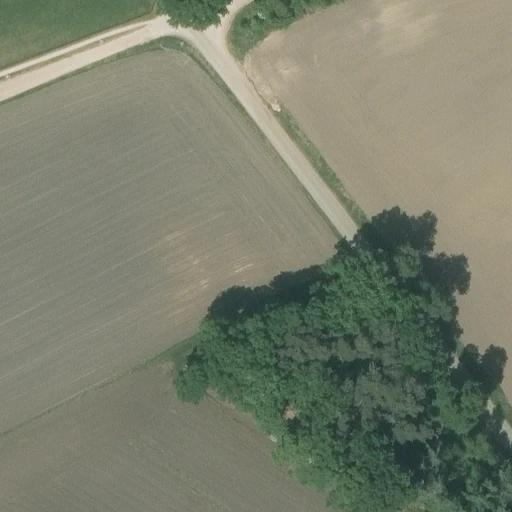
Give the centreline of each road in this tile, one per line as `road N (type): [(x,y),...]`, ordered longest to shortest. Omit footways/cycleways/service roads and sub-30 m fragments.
road 1 (unclassified): [(511,445),(173,0)]
road 2 (track): [(0,88),(234,0)]
